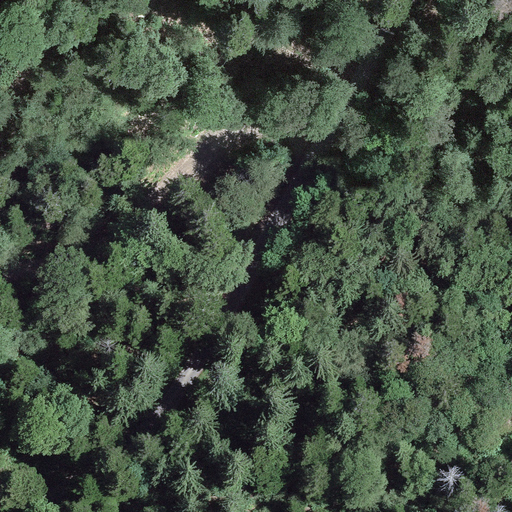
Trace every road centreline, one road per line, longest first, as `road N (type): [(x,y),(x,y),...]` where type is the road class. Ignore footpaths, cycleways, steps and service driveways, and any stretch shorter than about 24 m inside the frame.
road 1 (unclassified): [(396,0),(171,397),(34,511)]
road 2 (track): [(0,266),(137,237),(226,134),(337,102)]
